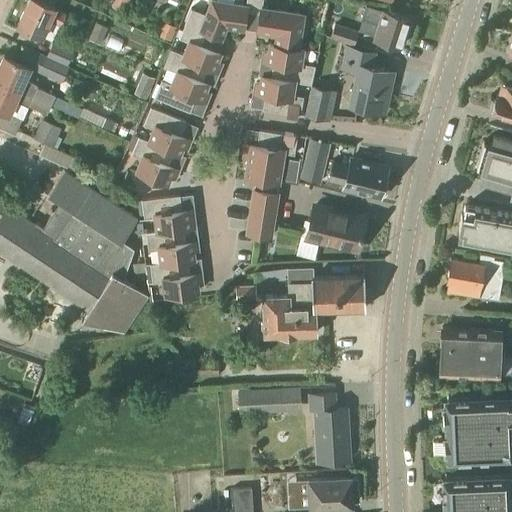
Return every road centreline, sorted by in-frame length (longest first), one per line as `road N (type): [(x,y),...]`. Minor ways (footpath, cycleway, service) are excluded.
road 1 (secondary): [(394,511),(395,325),(425,149)]
road 2 (residential): [(425,149),(239,116)]
road 3 (residential): [(239,116),(211,285)]
road 4 (secondary): [(425,149),(473,0)]
